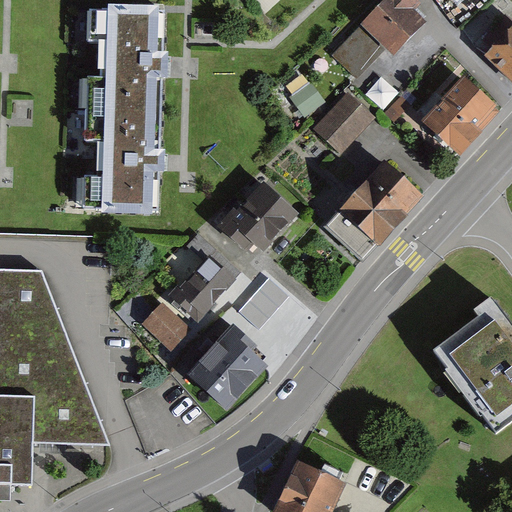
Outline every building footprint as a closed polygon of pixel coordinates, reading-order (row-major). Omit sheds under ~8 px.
[(292,0),(250,0),(268,21),(292,0)] [(392,9),(354,45),(386,78),(423,42),(392,9)] [(468,47),(511,87),(511,23),(500,12),(468,47)] [(147,234),(151,30),(79,29),(75,232),(147,234)] [(309,74),(290,87),(309,115),(328,102),(309,74)] [(450,177),(491,130),(456,99),(415,147),(450,177)] [(341,113),(306,149),(332,175),(368,139),(341,113)] [(385,160),(340,208),(378,243),(423,194),(385,160)] [(301,211),(265,178),(228,217),(263,251),(301,211)] [(237,275),(210,251),(177,288),(204,312),(237,275)] [(0,491),(10,492),(33,493),(31,444),(111,448),(43,275),(0,274),(0,491)] [(478,310),(433,342),(498,434),(511,423),(511,315),(493,289),(473,304),(478,310)] [(163,298),(141,320),(171,349),(193,328),(163,298)] [(188,375),(227,410),(268,364),(228,329),(188,375)] [(298,460),(271,511),(330,511),(332,510),(345,483),(298,460)] [(345,483),(332,510),(336,511),(371,511),(384,487),(351,471),(345,483)] [(0,491),(0,504),(10,505),(10,492),(0,491)]
